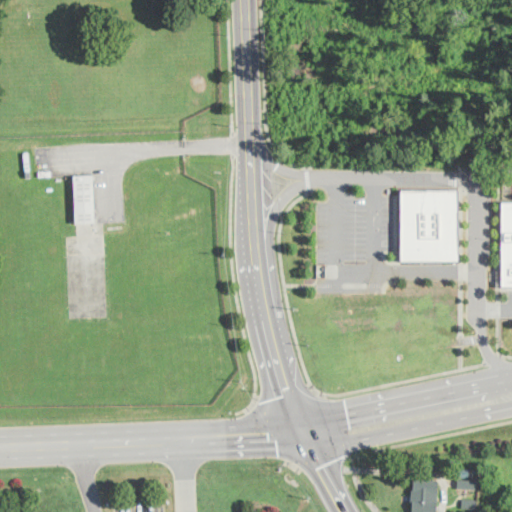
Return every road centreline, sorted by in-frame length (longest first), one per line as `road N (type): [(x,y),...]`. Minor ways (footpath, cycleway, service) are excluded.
road 1 (primary): [(302,434),(0,446)]
road 2 (secondary): [(245,0),(259,242)]
road 3 (tertiary): [(511,378),(336,414),(302,434)]
road 4 (tertiary): [(302,434),(354,441),(511,405)]
road 5 (secondary): [(259,242),(302,434)]
road 6 (residential): [(474,163),(476,308)]
